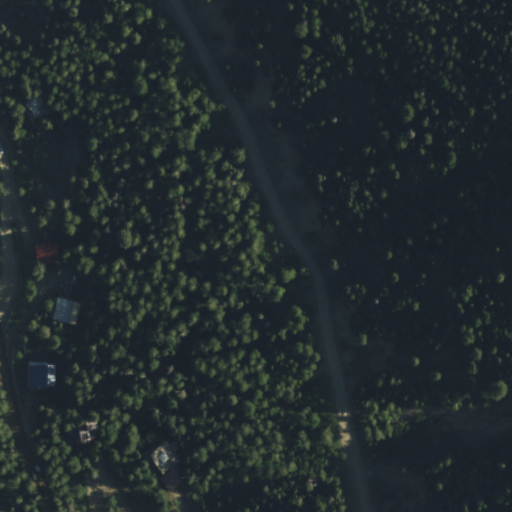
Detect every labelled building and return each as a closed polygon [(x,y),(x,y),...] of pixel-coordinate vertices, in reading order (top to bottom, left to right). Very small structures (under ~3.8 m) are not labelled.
[(23,108),(43,125),(54,112),(34,95),(23,108)] [(59,243),(35,243),(35,262),(59,262),(59,243)] [(51,321),(77,328),(84,305),(57,298),(51,321)] [(29,389),(53,389),(53,364),(29,364),(29,389)] [(89,441),(86,421),(98,420),(100,440),(89,441)] [(172,492),(183,483),(172,469),(182,461),(167,442),(146,459),(172,492)]
